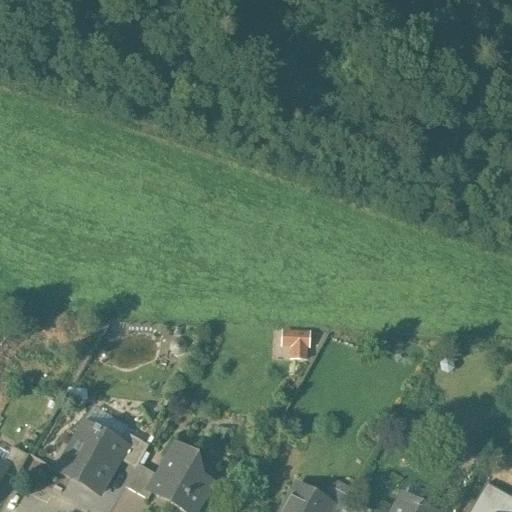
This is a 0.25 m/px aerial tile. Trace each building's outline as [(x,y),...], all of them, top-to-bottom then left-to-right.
[(281,348),(290,348),(290,361),(310,362),(311,340),(281,339),(281,348)] [(120,445),(86,426),(70,455),(77,459),(70,473),(86,481),(82,487),(99,497),(119,462),(127,449),(120,445)] [(150,448),(126,435),(120,445),(127,449),(119,462),(136,472),(139,467),(150,448)] [(199,460),(177,447),(159,479),(150,494),(153,495),(182,511),(197,511),(213,485),(200,477),(196,466),(199,460)] [(29,458),(13,449),(3,467),(9,470),(6,475),(17,481),(29,458)] [(0,486),(6,475),(9,470),(3,467),(0,464),(0,486)] [(159,479),(139,467),(136,472),(126,490),(149,502),(153,495),(150,494),(159,479)] [(327,503),(298,487),(284,511),(329,511),(333,506),(327,503)] [(343,511),(350,500),(334,490),(327,503),(333,506),(329,511),(343,511)] [(427,511),(402,498),(394,511),(427,511)]
